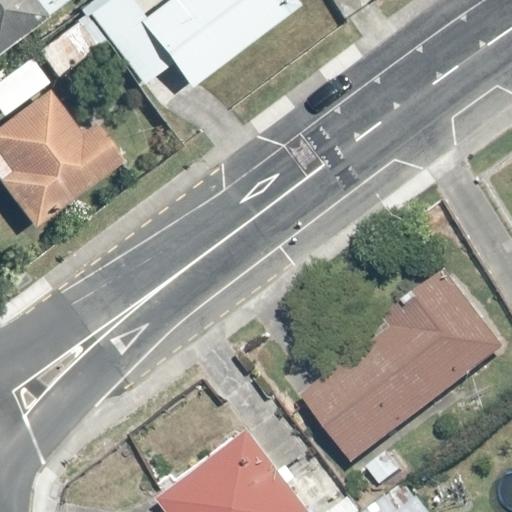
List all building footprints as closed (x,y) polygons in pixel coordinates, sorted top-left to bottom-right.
[(0,0),(0,51),(67,0),(0,0)] [(144,88),(174,66),(191,89),(300,8),(293,0),(164,0),(142,17),(130,0),(99,0),(86,10),(144,88)] [(0,157),(7,167),(0,172),(0,179),(36,229),(126,162),(100,126),(84,137),(49,90),(0,125),(0,157)] [(396,329),(304,398),(354,464),(506,350),(449,275),(389,320),(396,329)] [(310,511),(251,434),(159,504),(165,511),(310,511)] [(405,511),(393,495),(369,511),(405,511)]
